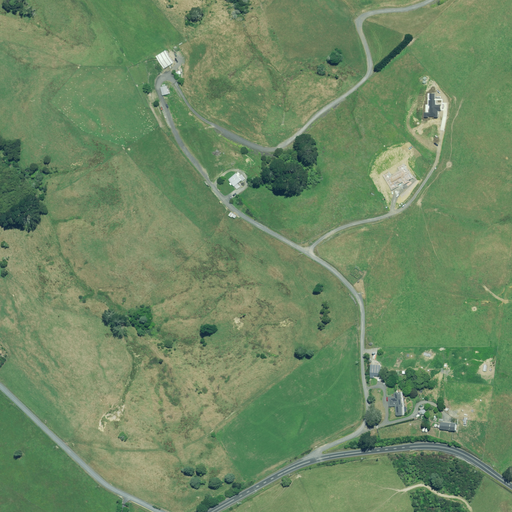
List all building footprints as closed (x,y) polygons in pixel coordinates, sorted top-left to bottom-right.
[(166,50),(156,57),(163,69),(174,63),(166,50)] [(167,88),(167,86),(161,87),(163,95),(169,94),(168,88),(167,88)] [(242,181),(245,179),(241,175),(239,176),(237,173),(229,180),(231,183),(230,184),(231,185),(232,184),(234,187),(234,186),(237,189),(240,187),(240,188),(245,184),(242,181)] [(372,364),(371,378),(375,378),(375,376),(381,376),(382,365),(372,364)] [(389,397),(390,407),(396,406),(397,416),(404,415),(402,392),(395,392),(395,397),(389,397)] [(450,431),(452,431),(452,430),(458,431),(458,423),(442,422),(442,429),(450,430),(450,431)]
